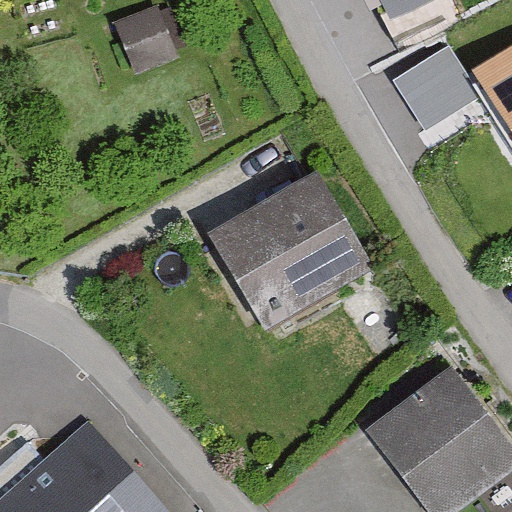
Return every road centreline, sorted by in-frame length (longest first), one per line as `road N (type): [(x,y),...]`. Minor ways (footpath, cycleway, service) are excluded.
road 1 (residential): [(511,362),(291,0)]
road 2 (residential): [(0,299),(89,347),(236,511)]
